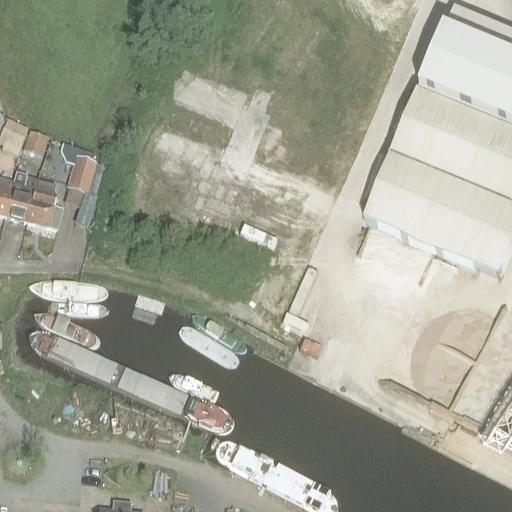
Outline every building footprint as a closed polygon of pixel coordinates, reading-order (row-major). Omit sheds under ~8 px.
[(419,101),(511,140),(511,66),(445,38),(419,101)] [(409,121),(364,228),(498,285),(511,251),(511,140),(419,101),(410,121),(409,121)] [(0,137),(0,142),(19,151),(27,133),(7,123),(0,137)] [(40,161),(46,141),(28,135),(22,155),(40,161)] [(94,157),(78,153),(66,191),(86,197),(95,165),(92,165),(94,157)] [(37,184),(23,181),(24,178),(14,176),(12,186),(2,220),(25,226),(34,192),(37,184)] [(0,219),(2,220),(12,186),(0,182),(0,219)] [(54,189),(37,184),(34,192),(25,226),(56,234),(61,212),(54,210),(56,200),(52,199),(54,189)]
